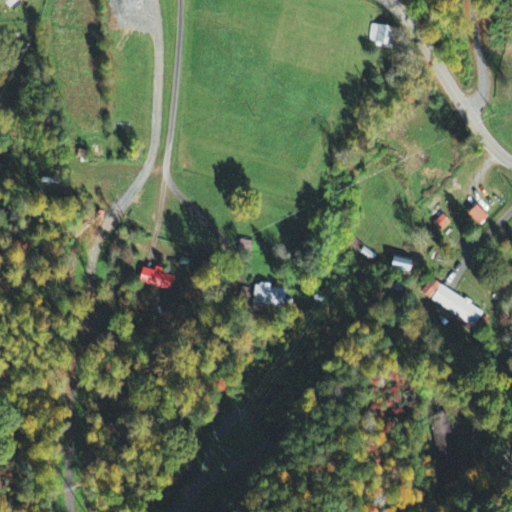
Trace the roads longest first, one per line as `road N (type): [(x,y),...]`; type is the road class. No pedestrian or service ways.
road 1 (tertiary): [(387,0),(511,163)]
road 2 (residential): [(177,0),(166,162)]
